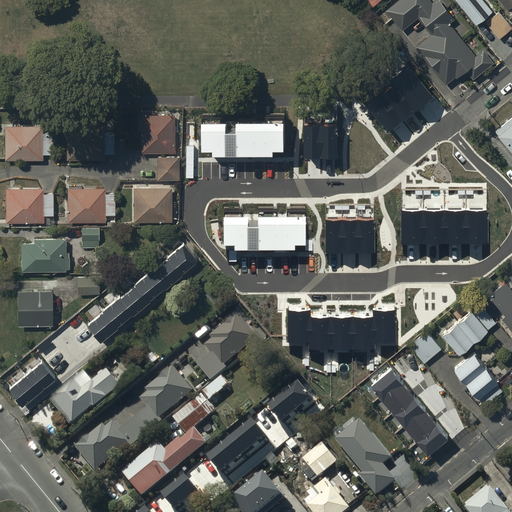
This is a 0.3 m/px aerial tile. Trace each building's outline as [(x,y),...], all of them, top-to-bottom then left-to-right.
[(376,0),(364,0),(375,14),(383,8),(376,0)] [(428,0),(400,0),(385,12),(401,32),(419,18),(433,36),(417,49),(447,86),(456,79),(458,81),(467,74),(473,82),(494,65),(484,52),(476,58),(448,24),(454,20),(438,0),(432,5),(428,0)] [(481,0),(454,0),(476,27),(492,13),(481,0)] [(511,0),(498,0),(509,14),(511,11),(511,0)] [(511,28),(499,13),(486,24),(499,40),(511,29),(511,28)] [(392,79),(367,98),(386,122),(431,87),(407,58),(388,73),(392,79)] [(283,106),(201,106),(201,141),(284,140),(283,106)] [(336,116),(303,116),(303,149),(336,149),(336,116)] [(175,117),(141,117),(141,155),(175,155),(175,117)] [(511,118),(494,133),(511,154),(511,118)] [(66,127),(66,162),(104,162),(104,156),(114,156),(114,135),(104,135),(104,127),(66,127)] [(43,128),(5,128),(5,162),(43,162),(43,156),(54,156),(54,136),(43,136),(43,128)] [(180,158),(158,158),(158,182),(180,182),(180,158)] [(22,188),(22,190),(20,190),(20,186),(8,186),(8,190),(6,190),(6,224),(44,224),(44,217),(54,217),(53,196),(44,196),(44,190),(39,190),(39,188),(22,188)] [(69,186),(69,189),(68,189),(68,224),(105,224),(105,217),(115,217),(115,196),(106,196),(106,190),(82,189),(82,186),(69,186)] [(172,190),(134,190),(135,224),(172,224),(172,190)] [(486,200),(399,201),(400,235),(486,234),(486,200)] [(303,208),(222,209),(222,236),(303,235),(303,208)] [(373,211),(324,211),(324,244),(373,243),(373,211)] [(100,228),(82,228),(81,249),(100,249),(100,228)] [(102,304),(87,316),(100,332),(117,319),(116,318),(130,305),(132,306),(149,292),(148,291),(162,279),(163,281),(181,266),(180,265),(195,252),(181,235),(164,250),(165,251),(151,263),(150,261),(132,276),(133,278),(118,290),(117,289),(101,303),(102,304)] [(67,272),(67,270),(70,270),(70,259),(67,259),(67,241),(35,241),(35,245),(22,245),(22,273),(67,272)] [(430,299),(431,297),(439,300),(449,273),(378,249),(368,276),(377,278),(376,281),(381,283),(382,280),(392,284),(392,286),(399,289),(400,286),(409,290),(408,292),(415,294),(415,292),(425,295),(424,297),(430,299)] [(505,272),(483,289),(511,324),(508,326),(511,330),(511,274),(508,277),(505,272)] [(98,273),(77,273),(78,291),(99,290),(98,273)] [(51,286),(17,287),(18,321),(51,321),(51,286)] [(482,300),(442,331),(459,350),(489,327),(488,325),(497,318),(482,300)] [(309,301),(286,301),(287,333),(307,333),(307,341),(373,340),(373,333),(394,332),(393,301),(371,301),(371,307),(309,308),(309,301)] [(227,325),(227,328),(211,340),(214,343),(206,349),(213,359),(200,370),(212,385),(228,372),(226,369),(259,342),(240,317),(235,321),(233,320),(227,325)] [(424,360),(441,346),(427,329),(410,343),(424,360)] [(15,351),(11,353),(10,351),(0,359),(0,361),(7,370),(17,361),(15,358),(19,356),(20,357),(29,350),(22,343),(14,350),(15,351)] [(502,389),(474,352),(455,366),(478,397),(479,396),(484,402),(502,389)] [(40,354),(7,380),(21,397),(53,370),(40,354)] [(77,446),(97,470),(131,443),(133,446),(164,421),(160,417),(194,389),(175,365),(147,387),(150,391),(141,398),(148,407),(122,428),(116,419),(108,425),(106,423),(77,446)] [(52,398),(72,423),(94,406),(95,408),(108,397),(107,395),(121,384),(107,368),(93,380),(86,371),(52,398)] [(225,379),(203,395),(211,405),(225,393),(224,392),(231,387),(225,379)] [(452,400),(449,403),(437,388),(428,396),(445,417),(454,409),(453,408),(456,406),(452,400)] [(393,397),(382,406),(386,411),(384,413),(393,423),(392,424),(411,448),(438,426),(418,402),(416,403),(410,396),(400,405),(393,397)] [(175,422),(188,438),(217,414),(203,398),(175,422)] [(360,419),(336,439),(364,473),(360,476),(377,496),(396,480),(383,465),(392,458),(360,419)] [(124,478),(144,502),(209,448),(197,433),(183,444),(181,442),(166,454),(161,448),(124,478)] [(323,442),(304,458),(309,465),(303,470),(313,483),(339,461),(323,442)] [(221,443),(191,466),(203,482),(233,458),(221,443)] [(256,455),(243,466),(250,474),(263,463),(256,455)] [(274,455),(266,462),(274,472),(282,466),(274,455)] [(268,511),(288,496),(267,471),(233,500),(243,511),(268,511)] [(348,511),(352,509),(342,495),(343,494),(338,486),(336,488),(328,477),(316,487),(315,485),(309,490),(312,494),(306,499),(311,504),(309,505),(314,511),(348,511)] [(508,511),(490,489),(466,507),(469,511),(508,511)] [(196,511),(179,490),(152,511),(196,511)]
